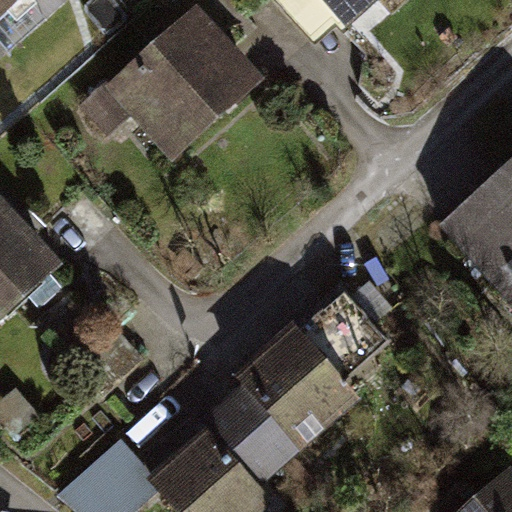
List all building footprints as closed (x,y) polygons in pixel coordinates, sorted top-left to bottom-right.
[(376,0),(278,0),(321,48),(376,0)] [(264,79),(199,7),(102,82),(168,162),(264,79)] [(511,171),(446,229),(511,303),(511,171)] [(0,206),(0,315),(54,266),(0,206)] [(247,391),(226,410),(276,468),(358,397),(302,332),(242,385),(247,391)] [(255,487),(276,468),(226,410),(204,429),(209,435),(155,483),(180,511),(256,511),(268,502),(255,487)] [(511,511),(511,474),(508,470),(457,511),(511,511)]
